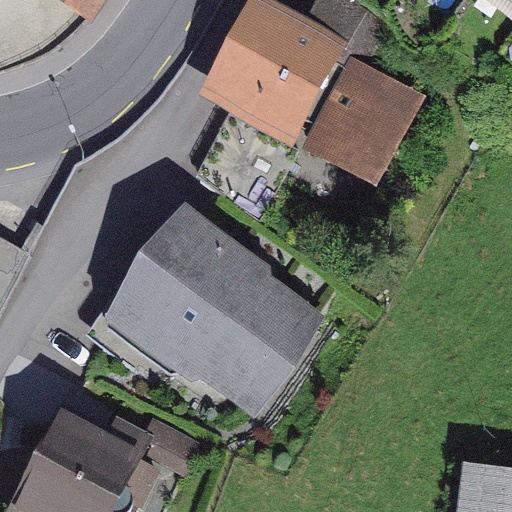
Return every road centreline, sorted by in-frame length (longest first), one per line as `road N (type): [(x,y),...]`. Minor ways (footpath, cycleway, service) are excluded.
road 1 (residential): [(245,0),(76,225),(0,345)]
road 2 (tertiary): [(172,0),(111,81),(52,117),(0,131)]
